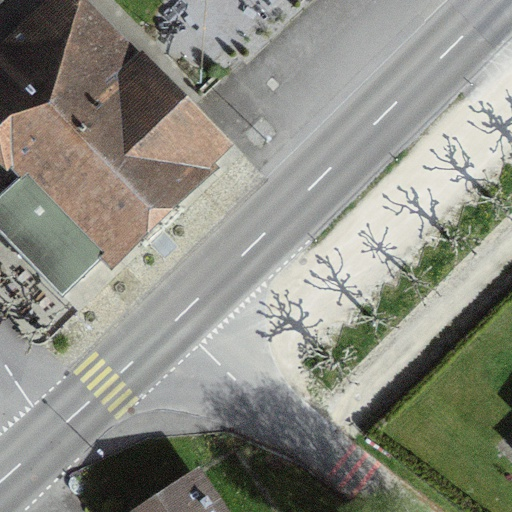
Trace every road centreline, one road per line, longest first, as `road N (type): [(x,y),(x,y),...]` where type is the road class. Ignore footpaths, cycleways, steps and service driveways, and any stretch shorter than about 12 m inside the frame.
road 1 (primary): [(496,0),(160,321)]
road 2 (residential): [(160,321),(410,511)]
road 3 (primary): [(160,321),(50,426)]
